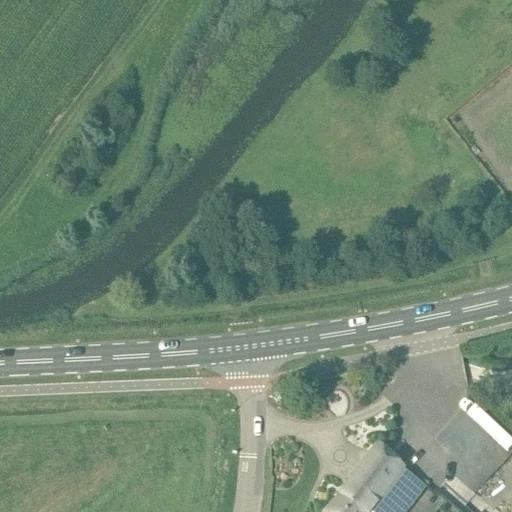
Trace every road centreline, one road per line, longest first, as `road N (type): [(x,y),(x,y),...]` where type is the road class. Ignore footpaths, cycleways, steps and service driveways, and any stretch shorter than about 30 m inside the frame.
road 1 (primary): [(249,348),(511,298)]
road 2 (primary): [(0,363),(249,348)]
road 3 (unclassified): [(245,511),(249,348)]
